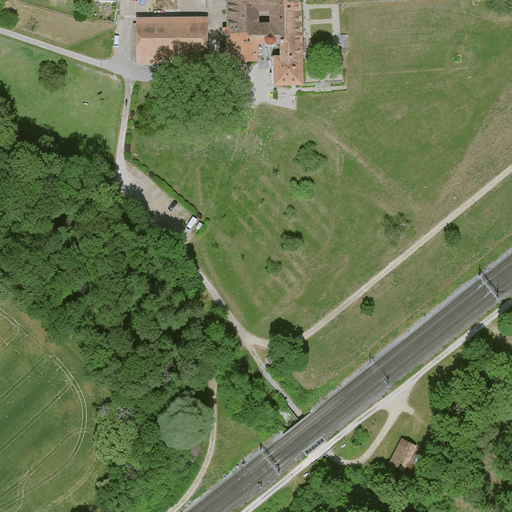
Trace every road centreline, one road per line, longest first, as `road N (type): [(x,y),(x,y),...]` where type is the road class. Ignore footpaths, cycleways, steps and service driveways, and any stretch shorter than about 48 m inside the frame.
road 1 (track): [(0,31),(126,73),(117,182),(244,339)]
road 2 (track): [(511,301),(244,511)]
road 3 (track): [(244,339),(287,342),(311,331),(511,169)]
road 4 (track): [(244,339),(335,460),(356,462),(370,452),(393,416),(394,393)]
road 5 (track): [(486,321),(503,351),(506,387),(486,491),(505,505)]
road 6 (track): [(169,511),(207,459),(215,371),(244,339)]
road 7 (unknown): [(129,81),(159,76),(273,89)]
